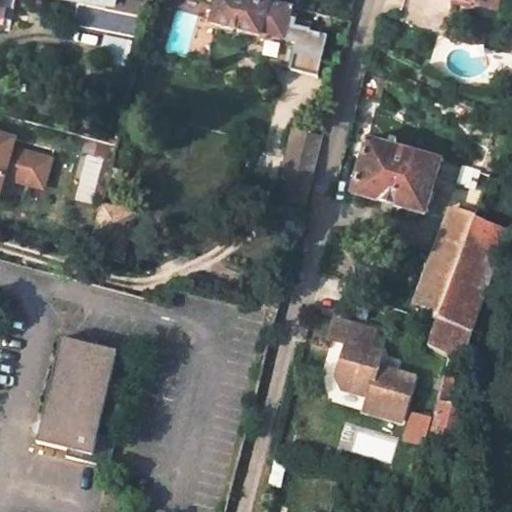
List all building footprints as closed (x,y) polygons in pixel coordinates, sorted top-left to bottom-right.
[(318,44),(324,19),(293,11),(294,8),(271,1),(262,0),(219,0),(214,24),(260,37),(263,36),(286,42),(284,49),(292,51),(295,38),(318,44)] [(411,0),(404,20),(438,33),(449,4),(438,0),(411,0)] [(467,0),(455,0),(455,4),(471,8),(471,3),(467,0)] [(467,0),(471,3),(499,11),(501,0),(467,0)] [(105,35),(100,56),(125,63),(131,42),(128,41),(109,36),(105,35)] [(23,150),(26,139),(0,131),(0,191),(5,175),(30,182),(38,154),(23,150)] [(304,212),(311,183),(321,146),(270,132),(253,199),(304,212)] [(387,146),(367,141),(353,194),(395,206),(409,152),(396,148),(398,143),(388,141),(387,146)] [(440,161),(409,152),(395,206),(427,214),(440,161)] [(38,154),(30,182),(44,186),(52,158),(38,154)] [(478,171),(472,170),(464,168),(461,182),(475,186),(478,171)] [(473,228),(447,219),(410,314),(437,324),(473,228)] [(477,219),(473,228),(437,324),(430,344),(430,347),(449,355),(446,368),(426,442),(458,450),(468,409),(450,404),(473,330),(510,231),(477,219)] [(95,221),(87,254),(114,262),(123,228),(95,221)] [(375,331),(335,320),(329,340),(347,345),(338,377),(343,389),(369,397),(364,411),(402,422),(414,378),(377,368),(381,354),(369,350),(375,331)] [(120,358),(64,343),(36,447),(67,455),(65,462),(108,474),(115,445),(97,440),(120,358)] [(449,355),(430,347),(425,358),(446,368),(449,355)] [(425,447),(430,418),(408,414),(404,443),(425,447)] [(280,486),(286,462),(276,459),(270,483),(280,486)]
